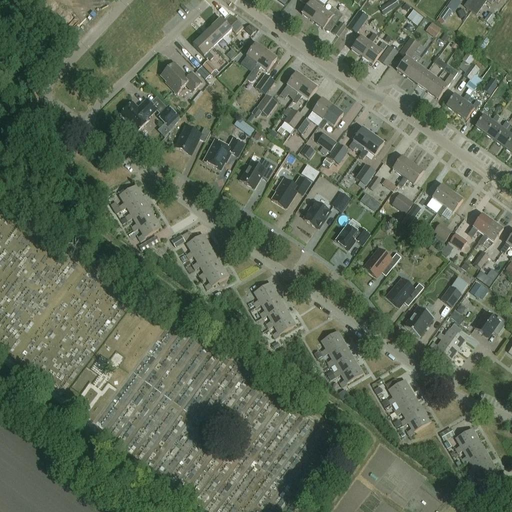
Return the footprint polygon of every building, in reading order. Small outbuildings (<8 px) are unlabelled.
[(324,10),(326,7),(316,0),(299,0),(310,7),(304,16),(314,23),(324,10)] [(384,16),(390,12),(399,7),(394,0),(386,5),(379,9),(384,16)] [(479,5),(482,0),(472,0),(466,9),(473,14),(473,13),(479,5)] [(473,13),(473,14),(475,15),(479,18),(490,3),(485,0),(482,0),(479,5),(473,13)] [(324,10),(314,23),(324,30),(330,34),(343,15),(334,8),(330,14),(324,10)] [(446,9),(439,19),(445,23),(452,13),(446,9)] [(370,19),(360,12),(348,28),(358,35),(370,19)] [(424,19),(414,12),(407,20),(417,27),(424,19)] [(497,18),(492,14),(486,22),(487,22),(486,23),(490,26),(490,25),(491,26),(497,18)] [(233,43),(228,37),(234,31),(238,35),(245,29),(234,17),(227,24),(223,20),(214,28),(225,40),(230,46),(233,43)] [(435,39),(441,31),(432,25),(426,33),(435,39)] [(257,32),(250,26),(244,31),(251,38),(257,32)] [(215,49),(225,40),(214,28),(204,37),(215,48),(215,49)] [(374,46),(380,38),(376,35),(370,43),(363,38),(353,51),(364,59),(374,46)] [(193,46),(207,61),(208,59),(211,62),(214,59),(209,54),(215,48),(204,37),(193,46)] [(410,59),(420,46),(418,44),(418,45),(410,40),(400,55),(407,60),(398,72),(409,80),(419,66),(410,59)] [(374,46),(364,59),(375,67),(389,47),(384,44),(380,50),(374,46)] [(258,67),(268,53),(256,45),(246,58),(243,63),(247,66),(251,62),(258,67)] [(391,47),(380,62),(389,69),(400,53),(391,47)] [(231,61),(236,56),(232,51),(226,56),(231,61)] [(464,61),(470,66),(477,57),(469,52),(463,61),(464,61)] [(258,79),(258,76),(263,69),(269,74),(279,60),(268,53),(258,67),(248,80),(253,84),(256,83),(258,79)] [(439,60),(436,64),(446,72),(449,67),(439,60)] [(471,67),(470,66),(464,61),(459,68),(466,73),(471,67)] [(210,62),(204,67),(213,76),(218,71),(210,62)] [(469,96),(479,84),(473,80),(480,71),(479,71),(481,68),(474,63),(471,67),(466,73),(463,77),(470,82),(465,88),(469,90),(466,94),(468,95),(464,102),(456,96),(448,108),(458,115),(466,104),(467,105),(472,98),(471,97),(469,96)] [(190,80),(176,65),(162,79),(168,85),(167,86),(177,97),(187,88),(194,96),(205,86),(195,75),(190,80)] [(419,66),(409,80),(419,87),(429,73),(419,66)] [(439,81),(429,95),(439,102),(450,88),(449,88),(455,79),(456,79),(459,75),(449,67),(446,72),(451,75),(444,84),(439,81)] [(204,68),(199,72),(207,81),(212,77),(204,68)] [(429,73),(419,87),(429,95),(439,81),(429,73)] [(295,101),(309,82),(298,74),(282,97),(287,100),(290,97),(295,101)] [(266,98),(277,84),(266,76),(256,90),(266,98)] [(493,80),(485,91),(492,96),(501,85),(493,80)] [(310,103),(319,90),(309,82),(295,101),(299,104),(303,98),(310,103)] [(258,110),(263,114),(269,118),(278,106),(266,98),(258,110)] [(177,111),(187,110),(186,99),(176,100),(177,111)] [(325,121),(335,108),(324,100),(310,120),(315,124),(320,117),(325,121)] [(130,122),(140,132),(151,122),(149,121),(159,112),(150,102),(144,107),(144,108),(141,111),(136,105),(124,116),(126,118),(125,119),(129,123),(130,122)] [(466,104),(458,115),(468,122),(476,111),(477,112),(482,105),(478,102),(473,109),(467,105),(466,104)] [(178,118),(168,108),(157,118),(168,129),(178,118)] [(326,130),(330,125),(335,129),(345,115),(335,108),(325,121),(321,127),(326,130)] [(294,111),(285,124),(295,131),(304,118),(294,111)] [(485,118),(477,129),(487,136),(495,125),(496,126),(501,119),(497,116),(492,123),(485,118)] [(295,131),(303,137),(312,125),(304,119),(295,131)] [(254,131),(241,121),(237,127),(250,137),(254,131)] [(495,125),(487,136),(496,143),(505,132),(506,133),(511,127),(507,124),(502,130),(496,126),(495,125)] [(188,129),(178,150),(193,157),(201,141),(207,144),(213,134),(206,130),(203,137),(188,129)] [(366,151),(375,137),(364,130),(351,148),(355,152),(359,146),(366,151)] [(505,132),(496,143),(506,151),(511,142),(511,137),(506,133),(505,132)] [(318,146),(330,154),(332,155),(339,146),(325,136),(318,146)] [(366,160),(370,154),(376,158),(386,145),(375,137),(366,151),(361,157),(366,160)] [(240,159),(247,147),(236,141),(231,150),(218,143),(206,164),(222,172),(229,161),(230,162),(234,156),(240,159)] [(308,145),(301,152),(308,159),(315,151),(308,145)] [(339,146),(329,160),(340,167),(350,153),(339,146)] [(139,153),(148,157),(150,152),(144,150),(144,149),(141,147),(139,153)] [(405,179),(414,166),(403,158),(394,171),(405,179)] [(254,164),(243,183),(257,191),(264,180),(270,183),(279,168),(267,161),(263,169),(254,164)] [(377,174),(366,166),(356,180),(367,188),(377,174)] [(404,189),(409,182),(415,187),(425,174),(414,166),(405,179),(400,186),(404,189)] [(381,183),(381,182),(375,178),(375,179),(368,189),(373,193),(381,183)] [(275,202),(288,211),(299,194),(305,198),(312,186),(302,180),(296,188),(286,181),(278,194),(280,195),(275,202)] [(393,194),(396,189),(386,181),(383,185),(382,186),(393,194)] [(138,187),(121,197),(126,205),(121,208),(124,212),(128,209),(128,208),(144,198),(138,187)] [(445,208),(454,195),(443,187),(434,200),(435,201),(432,204),(442,211),(445,208)] [(341,194),(331,208),(341,214),(350,201),(341,194)] [(415,205),(401,195),(393,207),(407,217),(415,205)] [(454,195),(445,208),(455,215),(465,202),(454,195)] [(132,215),(127,218),(130,223),(135,220),(134,218),(150,208),(144,198),(128,208),(128,209),(132,215)] [(425,204),(420,201),(413,211),(418,214),(425,204)] [(116,204),(110,207),(116,216),(121,213),(116,204)] [(332,215),(318,205),(307,221),(320,231),(332,215)] [(138,226),(134,229),(136,233),(141,230),(140,229),(157,219),(150,208),(134,218),(135,220),(138,226)] [(486,237),(495,225),(484,217),(470,236),(475,239),(479,233),(486,237)] [(145,236),(140,239),(143,244),(148,241),(147,239),(163,230),(157,219),(140,229),(141,230),(145,236)] [(441,225),(435,234),(447,243),(454,234),(441,225)] [(484,247),(490,240),(496,245),(505,232),(495,225),(486,237),(480,245),(484,247)] [(359,234),(350,228),(338,244),(351,253),(358,244),(364,248),(372,238),(362,230),(359,234)] [(469,244),(457,235),(451,244),(463,252),(469,244)] [(205,236),(189,246),(194,254),(189,257),(192,261),(196,258),(195,257),(212,247),(205,236)] [(142,254),(160,243),(156,237),(139,248),(142,254)] [(182,237),(173,242),(177,249),(186,244),(182,237)] [(511,248),(511,238),(502,252),(507,255),(511,248)] [(195,257),(196,258),(200,265),(195,267),(198,272),(203,269),(202,267),(218,257),(212,247),(195,257)] [(394,262),(381,251),(366,270),(379,280),(391,266),(396,269),(403,260),(398,256),(394,262)] [(482,271),(491,259),(484,254),(475,266),(482,271)] [(202,267),(203,269),(206,275),(202,278),(204,282),(209,279),(208,278),(225,268),(218,257),(202,267)] [(489,276),(498,264),(492,260),(483,272),(489,276)] [(213,286),(208,288),(211,293),(216,290),(215,288),(231,278),(225,268),(208,278),(209,279),(213,286)] [(461,295),(468,286),(460,280),(453,289),(451,288),(441,301),(452,309),(462,296),(461,295)] [(416,292),(404,281),(389,299),(401,310),(414,296),(418,300),(426,290),(421,286),(416,292)] [(478,301),(486,291),(476,284),(469,294),(478,301)] [(273,285),(256,295),(261,303),(256,306),(259,310),(264,307),(263,305),(279,295),(273,285)] [(267,313),(262,316),(265,320),(270,317),(269,316),(285,306),(279,295),(263,305),(264,307),(267,313)] [(285,306),(269,316),(270,317),(273,324),(269,326),(272,331),(276,328),(275,327),(292,316),(285,306)] [(420,309),(406,329),(421,340),(435,320),(420,309)] [(455,312),(450,319),(461,326),(466,319),(455,312)] [(485,313),(473,330),(488,340),(493,333),(498,337),(507,324),(498,318),(496,321),(485,313)] [(275,327),(276,328),(280,334),(275,337),(278,341),(283,338),(282,337),(298,327),(292,316),(275,327)] [(442,334),(439,338),(444,342),(445,340),(460,352),(468,342),(452,330),(447,338),(442,334)] [(340,333),(323,343),(328,351),(323,354),(326,358),(330,356),(329,354),(346,344),(340,333)] [(435,344),(432,348),(437,351),(438,350),(453,362),(460,352),(445,340),(444,342),(440,347),(435,344)] [(334,362),(329,365),(332,369),(337,366),(336,365),(352,355),(346,344),(329,354),(330,356),(334,362)] [(352,355),(336,365),(337,366),(340,372),(336,375),(339,379),(343,377),(342,375),(359,365),(352,355)] [(342,375),(343,377),(346,382),(342,385),(345,390),(350,387),(349,386),(365,376),(359,365),(342,375)] [(395,399),(390,402),(393,407),(397,404),(396,402),(413,392),(407,382),(390,392),(395,399)] [(396,402),(397,404),(401,410),(397,413),(399,417),(404,414),(403,413),(419,403),(413,392),(396,402)] [(407,420),(403,423),(405,427),(410,424),(409,423),(426,413),(419,403),(403,413),(404,414),(407,420)] [(414,431),(409,433),(412,438),(417,435),(416,434),(432,424),(426,413),(409,423),(410,424),(414,431)] [(451,429),(440,436),(444,443),(455,437),(451,429)] [(462,447),(457,450),(460,455),(465,452),(464,450),(480,440),(474,430),(458,439),(462,447)] [(468,458),(464,461),(466,465),(471,462),(470,461),(487,451),(480,440),(464,450),(465,452),(468,458)] [(474,468),(470,471),(472,476),(477,473),(476,471),(493,462),(487,451),(470,461),(471,462),(474,468)] [(389,475),(389,489),(397,488),(397,479),(407,479),(406,457),(389,458),(389,475)] [(481,479),(476,482),(479,486),(484,483),(483,482),(499,472),(493,462),(476,471),(477,473),(481,479)]
